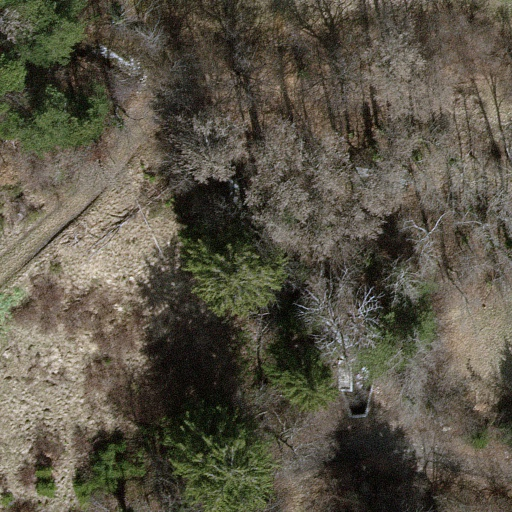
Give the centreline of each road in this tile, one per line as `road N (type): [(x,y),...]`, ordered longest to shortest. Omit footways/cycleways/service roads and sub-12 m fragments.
road 1 (track): [(0,273),(116,155),(144,114),(171,96),(511,93)]
road 2 (track): [(216,511),(330,447),(387,445),(511,472)]
